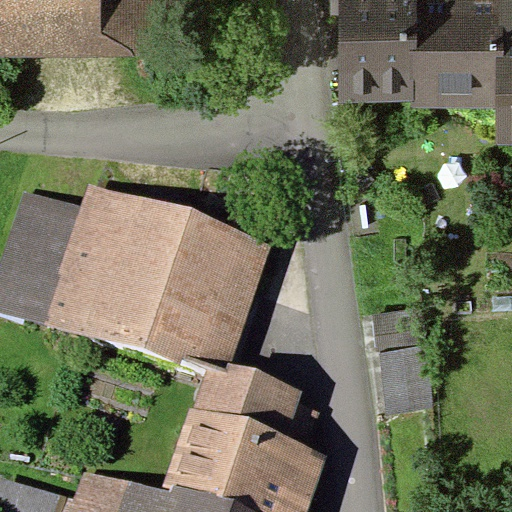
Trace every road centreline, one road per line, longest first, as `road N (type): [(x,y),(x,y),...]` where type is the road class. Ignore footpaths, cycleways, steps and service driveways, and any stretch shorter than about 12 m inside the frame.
road 1 (residential): [(361,511),(322,136)]
road 2 (residential): [(322,136),(0,127)]
road 3 (residential): [(322,136),(316,0)]
